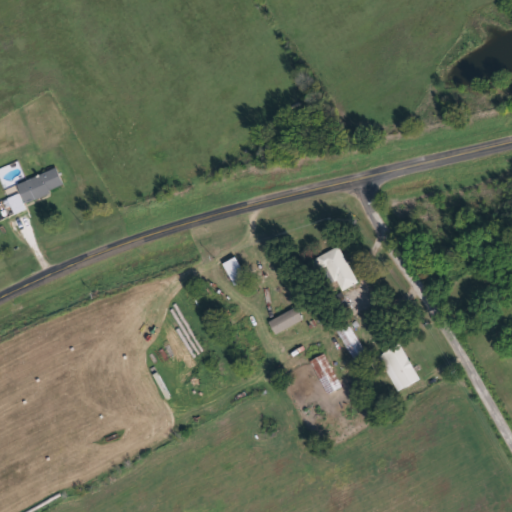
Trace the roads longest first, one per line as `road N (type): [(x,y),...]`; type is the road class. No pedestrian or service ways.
road 1 (tertiary): [(0,297),(207,212),(511,140)]
road 2 (residential): [(511,438),(371,212),(358,178)]
